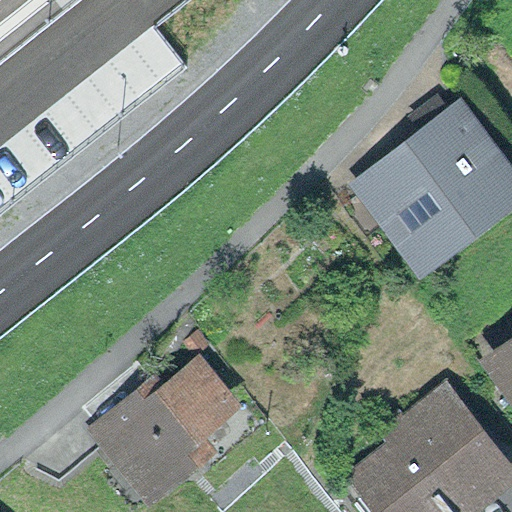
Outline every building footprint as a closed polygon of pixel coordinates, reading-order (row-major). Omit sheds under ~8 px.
[(132,0),(167,41),(213,0),(132,0)] [(367,183),(419,248),(505,180),(439,98),(417,115),(431,133),(367,183)] [(511,343),(493,358),(511,383),(511,343)] [(101,428),(146,485),(202,441),(191,428),(226,399),(199,366),(162,396),(154,386),(101,428)] [(511,465),(448,391),(408,424),(390,440),(349,475),(381,511),(440,511),(452,502),(458,510),(511,465)]
